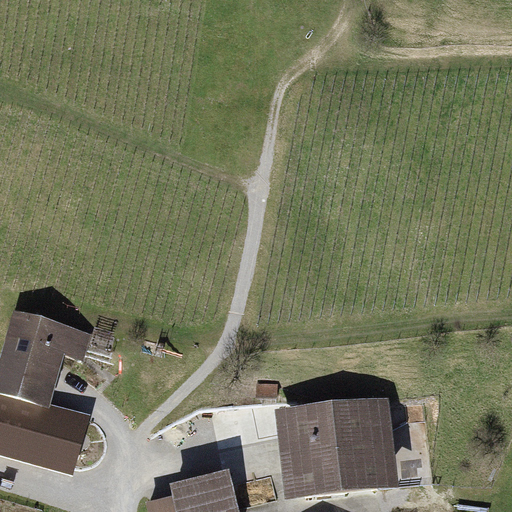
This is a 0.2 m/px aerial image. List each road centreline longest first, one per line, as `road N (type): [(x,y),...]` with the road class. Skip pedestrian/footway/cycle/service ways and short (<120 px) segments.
road 1 (track): [(132,458),(147,429),(214,363),(235,326),(262,190)]
road 2 (track): [(220,352),(280,335),(511,315)]
road 3 (track): [(0,83),(262,190)]
road 4 (track): [(351,0),(339,34),(283,85),(262,190)]
road 5 (track): [(0,475),(120,504)]
